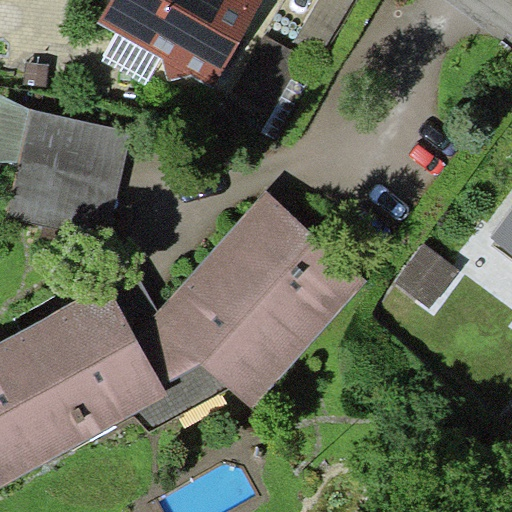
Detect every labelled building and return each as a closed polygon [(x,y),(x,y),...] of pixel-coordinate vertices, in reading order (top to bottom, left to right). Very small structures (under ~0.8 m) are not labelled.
[(191,73),(213,86),(263,0),(109,0),(98,19),(119,32),(163,56),(164,57),(191,73)] [(354,0),(318,0),(296,39),(323,54),(354,0)] [(147,84),(163,56),(119,32),(104,60),(147,84)] [(302,53),(264,32),(233,90),(270,111),(302,53)] [(191,73),(164,57),(169,79),(191,73)] [(50,64),(27,61),(23,90),(46,93),(50,64)] [(32,109),(1,93),(0,96),(0,161),(20,162),(32,109)] [(133,132),(32,109),(20,162),(7,215),(108,238),(133,132)] [(0,485),(134,414),(151,431),(229,387),(254,411),(364,282),(264,193),(136,333),(106,282),(0,340),(0,485)] [(511,210),(492,238),(511,252),(511,210)] [(460,272),(424,244),(395,283),(430,308),(460,272)]
